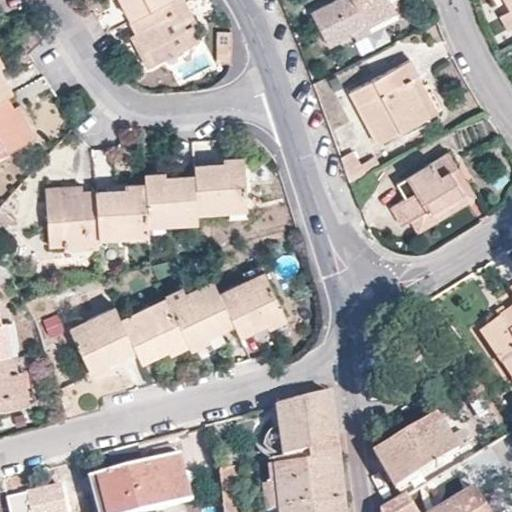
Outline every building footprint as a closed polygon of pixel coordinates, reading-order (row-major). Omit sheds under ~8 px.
[(129,20),(165,0),(125,0),(127,2),(121,5),(129,20)] [(191,27),(175,0),(165,0),(129,20),(127,21),(134,33),(144,51),(138,54),(146,67),(198,39),(191,27)] [(198,24),(184,0),(175,0),(191,27),(198,24)] [(329,45),(352,32),(367,24),(395,10),(389,0),(330,0),(311,11),(329,45)] [(507,31),(511,28),(511,12),(511,10),(499,17),(507,31)] [(367,24),(352,32),(355,40),(371,31),(367,24)] [(231,47),(230,31),(216,31),(216,48),(231,47)] [(127,36),(138,54),(144,51),(134,33),(127,36)] [(231,47),(216,48),(216,55),(230,56),(231,47)] [(0,55),(0,98),(8,95),(14,91),(7,77),(0,81),(0,65),(4,63),(0,55)] [(407,77),(417,72),(410,59),(350,91),(377,142),(427,115),(407,77)] [(437,110),(417,72),(407,77),(427,115),(437,110)] [(0,98),(0,154),(36,134),(29,121),(24,125),(14,106),(8,95),(0,98)] [(24,125),(29,121),(19,103),(14,106),(24,125)] [(354,151),(340,157),(349,180),(358,175),(365,172),(354,151)] [(448,151),(397,182),(405,196),(391,205),(409,234),(475,196),(448,151)] [(210,161),(192,162),(193,171),(196,214),(228,211),(228,204),(246,202),(242,155),(223,156),(222,160),(223,167),(210,168),(210,161)] [(380,182),(371,168),(365,172),(358,175),(366,198),(380,182)] [(168,225),(196,222),(196,214),(193,171),(178,173),(178,180),(164,180),(163,174),(163,170),(144,172),(145,180),(148,218),(167,217),(168,225)] [(358,175),(349,180),(357,200),(366,198),(358,175)] [(94,188),(97,239),(128,237),(127,230),(148,228),(148,227),(148,218),(145,180),(124,182),(124,186),(124,194),(112,194),(111,187),(94,188)] [(44,186),(44,193),(81,190),(79,183),(44,186)] [(124,186),(111,187),(112,194),(124,194),(124,186)] [(64,251),(98,248),(97,239),(94,188),(81,190),(44,193),(49,247),(64,245),(64,251)] [(228,204),(228,211),(247,210),(246,202),(228,204)] [(148,227),(168,225),(167,217),(148,218),(148,227)] [(128,237),(149,236),(148,228),(127,230),(128,237)] [(243,269),(247,277),(250,282),(265,275),(265,274),(259,261),(243,269)] [(234,325),(240,337),(256,329),(253,324),(264,318),(267,324),(268,327),(286,319),(265,275),(250,282),(247,277),(217,291),(234,325)] [(184,291),(188,298),(170,306),(188,344),(190,348),(207,341),(205,338),(203,332),(215,327),(218,332),(234,325),(217,291),(211,278),(184,291)] [(511,310),(479,332),(501,364),(510,358),(511,360),(511,288),(511,290),(511,292),(511,310)] [(188,298),(184,291),(167,299),(169,303),(170,306),(188,298)] [(165,294),(147,303),(151,311),(169,303),(167,299),(165,294)] [(135,350),(142,362),(156,356),(155,354),(153,350),(165,345),(168,350),(169,353),(188,344),(170,306),(169,303),(151,311),(147,303),(119,316),(135,350)] [(85,318),(89,326),(72,334),(92,374),(109,366),(108,364),(105,359),(117,353),(120,358),(135,350),(119,316),(114,304),(85,318)] [(59,313),(42,318),(48,334),(64,329),(59,313)] [(89,326),(85,318),(68,326),(72,334),(89,326)] [(253,324),(256,329),(267,324),(264,318),(253,324)] [(14,355),(17,354),(11,321),(1,324),(7,356),(14,355)] [(203,332),(205,338),(218,332),(215,327),(203,332)] [(155,354),(156,356),(168,350),(165,345),(153,350),(155,354)] [(120,358),(117,353),(105,359),(108,364),(120,358)] [(7,356),(0,357),(0,408),(22,405),(16,370),(14,355),(7,356)] [(511,360),(510,358),(501,364),(511,379),(511,360)] [(24,369),(16,370),(22,405),(29,403),(24,369)] [(278,408),(283,458),(338,447),(335,423),(331,394),(278,408)] [(435,414),(375,451),(397,487),(467,444),(458,430),(449,435),(435,414)] [(283,458),(275,460),(281,511),(345,503),(342,481),(338,447),(283,458)] [(181,455),(97,476),(106,511),(151,511),(192,502),(181,455)] [(242,511),(237,470),(220,472),(224,511),(242,511)] [(69,511),(62,483),(7,496),(11,511),(69,511)] [(490,511),(475,488),(434,511),(490,511)] [(416,511),(405,493),(379,509),(379,511),(416,511)] [(345,511),(345,503),(281,511),(280,511),(345,511)]
